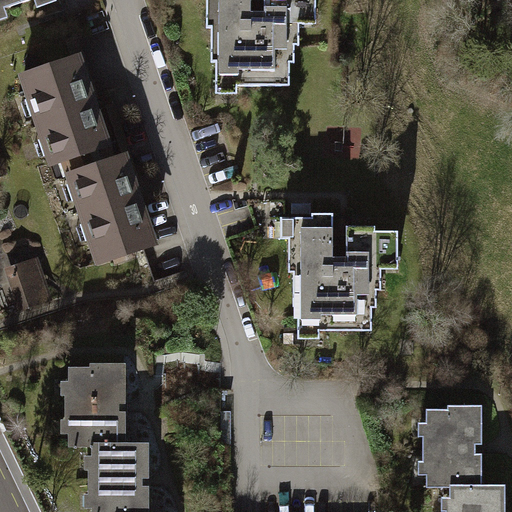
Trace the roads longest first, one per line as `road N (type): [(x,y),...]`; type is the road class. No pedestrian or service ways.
road 1 (residential): [(125,0),(231,311),(250,408)]
road 2 (residential): [(250,408),(253,491),(371,491),(342,408)]
